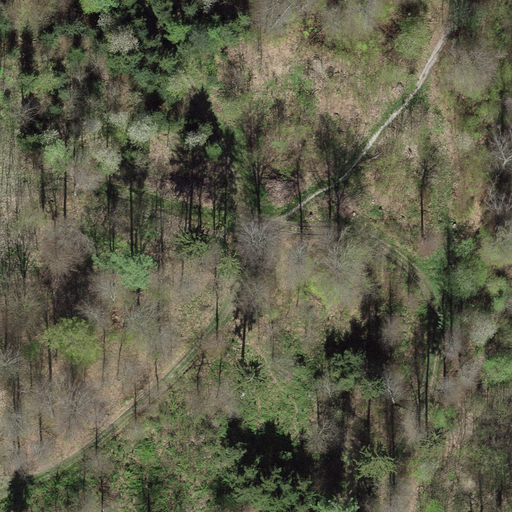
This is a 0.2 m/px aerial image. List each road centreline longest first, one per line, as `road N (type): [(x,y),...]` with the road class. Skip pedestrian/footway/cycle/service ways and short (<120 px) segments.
road 1 (track): [(0,501),(115,429),(177,371),(233,300),(249,234)]
road 2 (track): [(249,234),(222,135),(143,0)]
